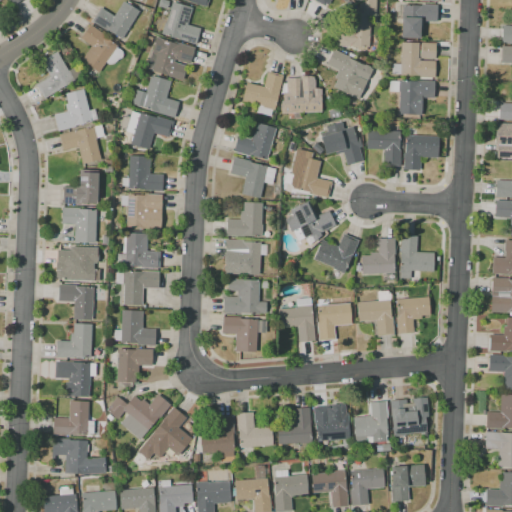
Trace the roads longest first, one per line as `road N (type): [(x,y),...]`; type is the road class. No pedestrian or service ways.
road 1 (residential): [(445,511),(466,0)]
road 2 (residential): [(0,87),(29,138),(15,511)]
road 3 (residential): [(256,0),(207,152),(199,378)]
road 4 (residential): [(452,362),(199,378)]
